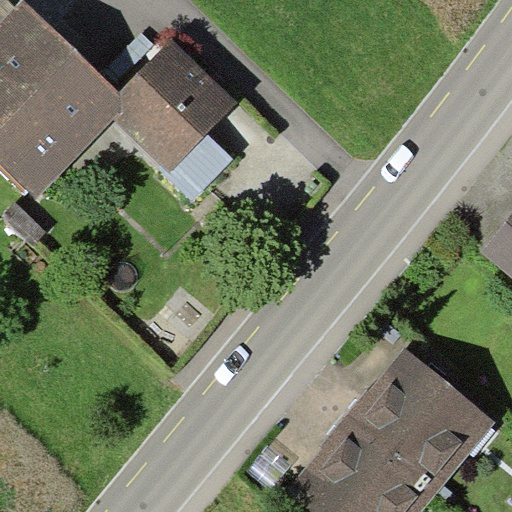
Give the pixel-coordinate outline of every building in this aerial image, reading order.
[(0,0),(0,21),(14,7),(6,0),(0,0)] [(120,92),(23,0),(20,0),(14,7),(0,21),(0,164),(36,199),(113,119),(130,102),(120,92)] [(130,102),(113,119),(171,173),(239,101),(172,38),(120,92),(130,102)] [(511,227),(484,261),(511,283),(511,227)] [(494,422),(406,348),(348,417),(437,491),(494,422)] [(348,417),(286,491),(311,511),(420,511),(437,491),(348,417)]
